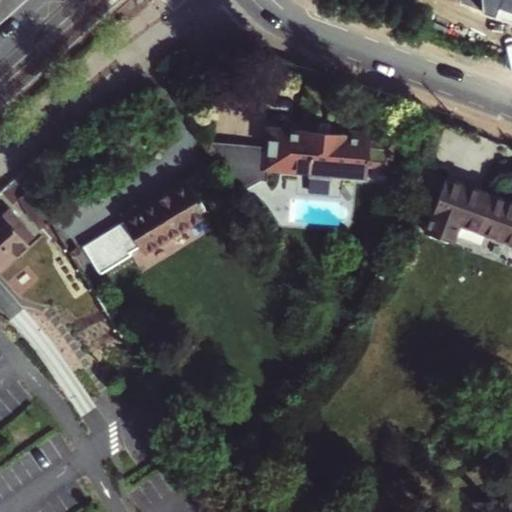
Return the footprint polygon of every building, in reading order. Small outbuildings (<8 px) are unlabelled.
[(511,22),(511,0),(480,0),(481,12),(511,22)] [(164,65),(158,70),(163,77),(169,73),(164,65)] [(372,143),(372,136),(296,131),(274,131),(271,169),(314,172),(313,179),(335,180),(335,173),(370,175),(370,164),(392,166),(393,144),(372,143)] [(25,167),(1,188),(15,203),(25,195),(36,185),(25,167)] [(511,202),(449,180),(429,233),(455,243),(462,224),(511,243),(511,202)] [(129,221),(88,246),(105,273),(137,253),(135,250),(143,245),(148,252),(212,213),(192,181),(145,210),(141,204),(125,214),(129,221)] [(36,185),(25,195),(43,227),(56,219),(36,185)] [(11,207),(0,217),(0,264),(35,234),(11,207)] [(511,511),(511,500),(477,505),(477,511),(511,511)]
